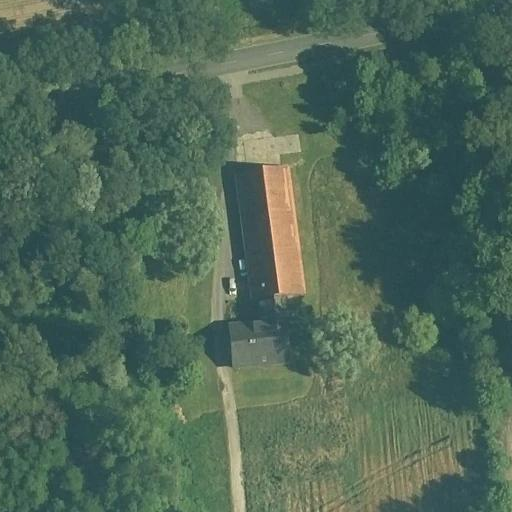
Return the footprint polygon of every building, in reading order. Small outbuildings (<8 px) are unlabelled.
[(319,167),(328,249),(329,260),(359,257),(348,164),(319,167)] [(288,170),(297,253),(328,249),(319,167),(288,170)] [(288,170),(236,176),(250,297),(302,291),(297,253),(288,170)] [(276,303),(255,305),(257,324),(278,322),(276,303)] [(257,324),(225,328),(230,367),(287,361),(283,321),(278,322),(257,324)]
